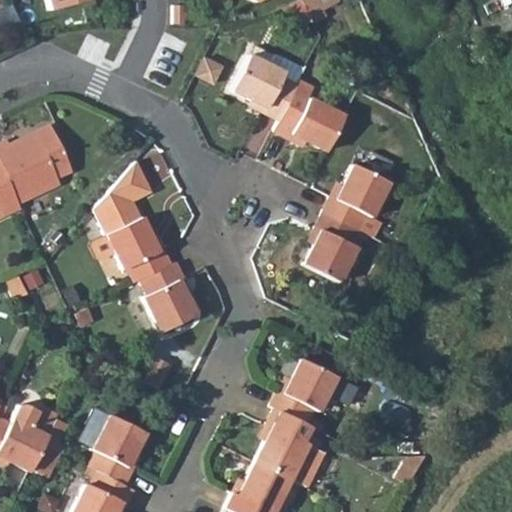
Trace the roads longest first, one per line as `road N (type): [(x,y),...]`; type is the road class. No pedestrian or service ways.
road 1 (residential): [(122,97),(166,114),(200,167),(210,209),(200,240),(221,266),(241,321),(175,511)]
road 2 (residential): [(0,78),(38,62),(122,97)]
